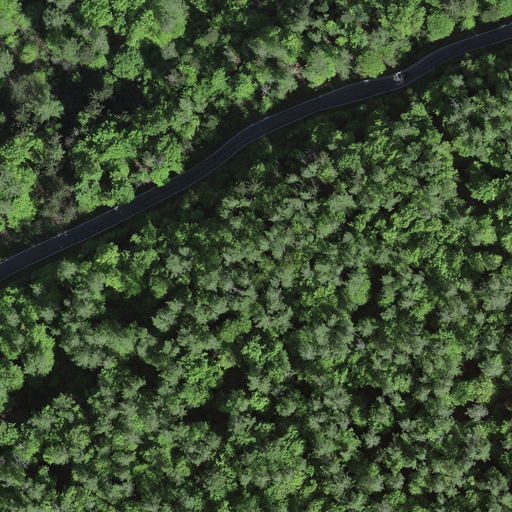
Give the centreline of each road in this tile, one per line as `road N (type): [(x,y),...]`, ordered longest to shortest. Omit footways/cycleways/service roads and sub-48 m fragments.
road 1 (tertiary): [(0,272),(167,190),(264,127),(511,31)]
road 2 (trunk): [(399,0),(0,258)]
